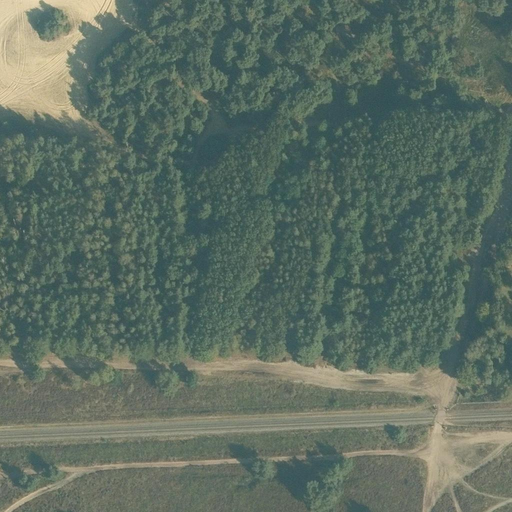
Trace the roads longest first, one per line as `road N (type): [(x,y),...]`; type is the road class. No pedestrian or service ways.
road 1 (track): [(437,448),(73,471)]
road 2 (track): [(262,126),(182,180),(192,361)]
road 3 (track): [(450,377),(340,380),(259,363),(192,361)]
road 4 (track): [(450,377),(511,172)]
road 5 (track): [(0,361),(192,361)]
road 6 (track): [(340,43),(344,119),(262,126)]
